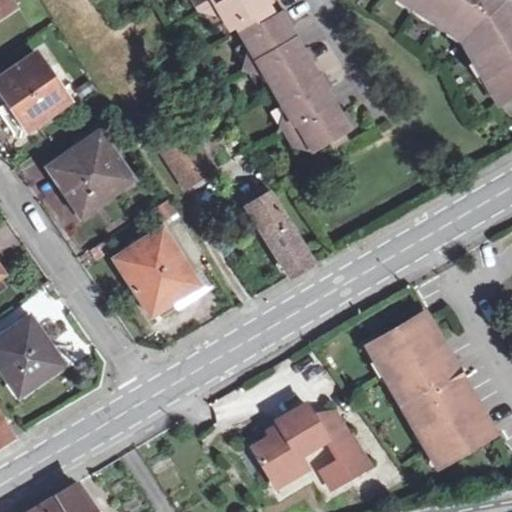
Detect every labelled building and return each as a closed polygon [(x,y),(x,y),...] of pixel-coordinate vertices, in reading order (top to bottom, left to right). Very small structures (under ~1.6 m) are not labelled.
[(0,0),(0,14),(10,8),(3,0),(0,0)] [(270,7),(266,0),(213,0),(230,29),(270,7)] [(415,0),(404,0),(432,19),(430,10),(415,0)] [(511,0),(415,0),(430,10),(432,19),(450,31),(460,30),(467,34),(463,40),(475,60),(484,62),(496,80),(496,82),(495,92),(500,103),(511,96),(511,0)] [(312,64),(282,13),(243,35),(272,87),(312,64)] [(460,30),(450,31),(463,40),(467,34),(460,30)] [(0,98),(4,104),(22,128),(66,97),(35,50),(0,76),(0,98)] [(484,62),(475,60),(495,92),(496,80),(484,62)] [(349,128),(318,75),(279,97),(293,123),(285,128),(295,144),(307,138),(313,149),(331,139),(337,144),(342,143),(345,140),(345,136),(344,132),(349,128)] [(198,172),(210,164),(181,123),(170,131),(198,172)] [(198,172),(170,131),(152,143),(180,185),(198,172)] [(67,187),(81,208),(126,177),(96,133),(52,164),(67,187)] [(239,198),(243,204),(264,190),(261,185),(239,198)] [(264,190),(243,204),(286,276),(288,275),(310,262),(264,190)] [(169,199),(157,206),(168,225),(181,218),(169,199)] [(124,281),(146,314),(194,282),(158,229),(110,259),(124,281)] [(0,368),(18,394),(51,372),(35,348),(43,343),(27,320),(0,338),(0,368)] [(381,369),(387,378),(439,349),(425,326),(397,342),(393,336),(365,354),(373,367),(381,369)] [(53,357),(43,343),(35,348),(51,372),(59,367),(53,357)] [(393,400),(400,410),(430,393),(428,390),(455,374),(439,349),(387,378),(396,393),(393,400)] [(420,429),(425,437),(476,408),(461,384),(434,401),(430,393),(400,410),(410,426),(420,429)] [(0,443),(21,432),(0,404),(0,443)] [(250,449),(277,496),(308,478),(296,457),(324,441),(303,406),(275,424),(280,432),(250,449)] [(431,460),(440,473),(469,455),(465,451),(492,434),(476,408),(425,437),(434,452),(431,460)] [(55,497),(63,511),(92,511),(75,485),(55,497)] [(63,511),(55,497),(35,509),(30,511),(63,511)]
